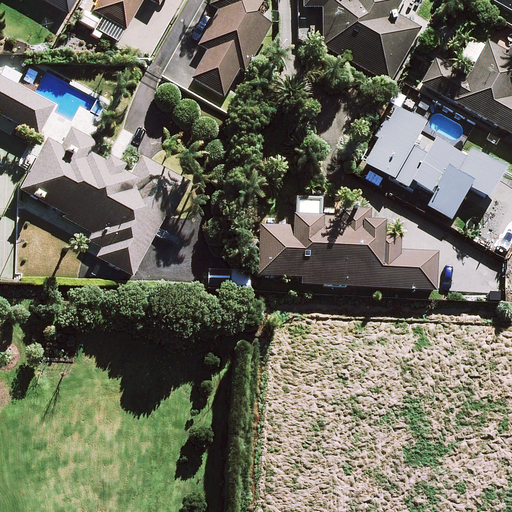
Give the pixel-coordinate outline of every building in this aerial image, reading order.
[(36,0),(70,19),(81,0),(36,0)] [(147,3),(161,11),(166,0),(104,0),(95,16),(129,35),(147,3)] [(197,85),(228,103),(244,76),(250,79),(277,31),(261,22),(271,5),(265,2),(266,0),(222,0),(216,13),(223,17),(203,52),(212,57),(197,85)] [(308,0),(309,14),(328,14),(328,53),(394,90),(425,34),(400,20),(409,5),(399,0),(308,0)] [(457,37),(439,26),(429,43),(447,54),(457,37)] [(440,65),(426,91),(511,140),(511,59),(492,48),(471,83),(440,65)] [(0,118),(41,140),(57,110),(0,79),(0,118)] [(494,207),(511,176),(475,156),(471,164),(440,147),(433,161),(418,154),(431,131),(397,112),(365,170),(418,199),(422,192),(437,201),(431,213),(457,228),(475,196),(494,207)] [(49,144),(21,196),(64,218),(62,221),(93,238),(89,245),(102,252),(97,262),(134,282),(168,221),(173,224),(193,187),(143,160),(132,180),(124,176),(126,171),(109,161),(106,166),(97,161),(103,149),(73,133),(63,151),(49,144)] [(306,292),(441,298),(443,259),(405,257),(406,242),(390,241),(391,229),(376,228),(376,216),(343,214),(343,224),(326,223),(327,206),(300,205),(299,234),(265,232),(263,283),(307,285),(306,292)] [(230,273),(209,272),(208,289),(229,291),(230,273)]
